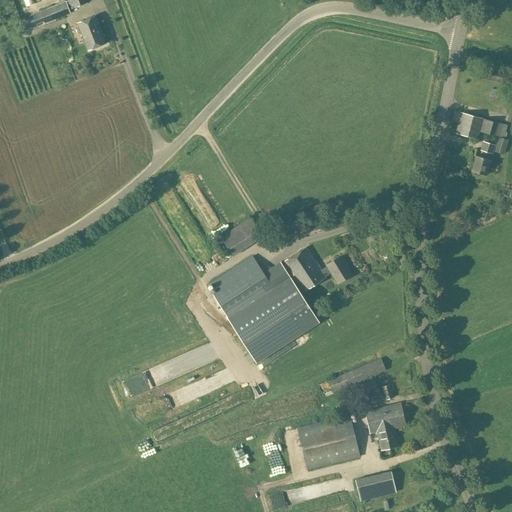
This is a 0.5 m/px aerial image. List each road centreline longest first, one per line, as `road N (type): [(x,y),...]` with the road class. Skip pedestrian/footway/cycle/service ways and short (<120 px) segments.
road 1 (unclassified): [(0,265),(107,208),(316,7),(342,2),(460,25)]
road 2 (tertiary): [(473,511),(430,384),(421,277),(425,197),(460,25)]
